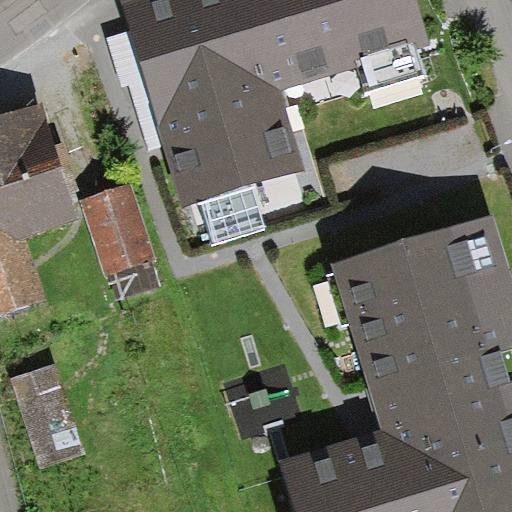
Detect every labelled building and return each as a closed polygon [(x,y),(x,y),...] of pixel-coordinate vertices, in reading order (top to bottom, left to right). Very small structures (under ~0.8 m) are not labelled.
[(121,0),(188,216),(304,181),(281,102),(430,57),(412,0),(121,0)] [(0,231),(11,263),(104,230),(79,160),(10,185),(0,188),(0,231)] [(511,511),(511,297),(490,229),(335,278),(386,438),(285,470),(298,511),(511,511)] [(37,317),(19,324),(46,395),(146,357),(119,286),(37,317)] [(198,511),(150,380),(56,414),(76,468),(54,476),(67,511),(198,511)]
